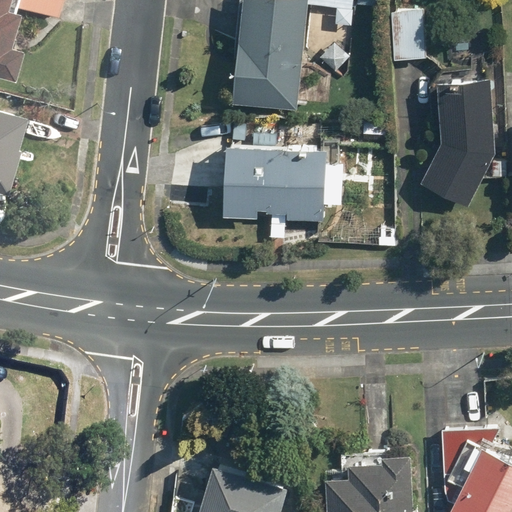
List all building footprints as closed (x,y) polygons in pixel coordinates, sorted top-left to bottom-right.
[(0,0),(0,76),(9,78),(16,50),(3,47),(11,13),(1,11),(3,0),(0,0)] [(58,0),(17,0),(16,7),(56,14),(58,0)] [(302,0),(238,0),(230,102),(294,107),(302,0)] [(423,58),(422,5),(392,6),(393,59),(423,58)] [(351,54),(335,38),(317,57),(333,73),(351,54)] [(491,150),(487,75),(435,78),(438,137),(417,178),(468,203),(493,152),(491,150)] [(0,91),(0,191),(20,118),(15,116),(20,97),(0,91)] [(314,146),(219,141),(215,213),(253,215),(253,209),(270,210),(268,239),(282,240),(284,214),(322,215),(323,200),(338,200),(341,138),(314,137),(314,146)] [(443,511),(502,511),(511,490),(511,459),(475,443),(443,511)] [(325,511),(410,511),(407,446),(339,449),(340,465),(323,465),(325,511)] [(272,511),(280,486),(206,463),(190,511),(272,511)]
